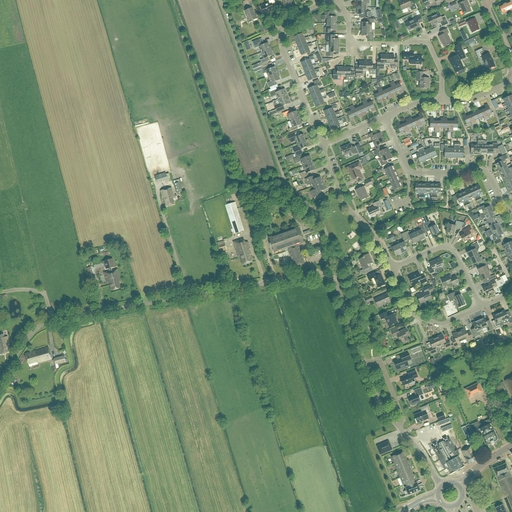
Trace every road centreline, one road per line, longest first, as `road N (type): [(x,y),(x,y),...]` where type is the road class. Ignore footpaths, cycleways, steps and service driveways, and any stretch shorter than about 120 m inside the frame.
road 1 (unclassified): [(0,381),(31,332),(52,319),(315,275),(332,279)]
road 2 (unclassified): [(338,267),(316,212),(290,196),(219,0)]
road 3 (residential): [(511,213),(482,169),(409,172),(384,117)]
road 4 (residential): [(441,101),(441,72),(428,43),(348,43),(337,0)]
road 5 (residential): [(320,145),(280,42),(292,16),(331,0)]
road 6 (residential): [(392,268),(345,205),(320,145)]
road 7 (residential): [(392,268),(449,249),(480,307)]
road 8 (residential): [(480,307),(442,324),(419,318),(392,268)]
